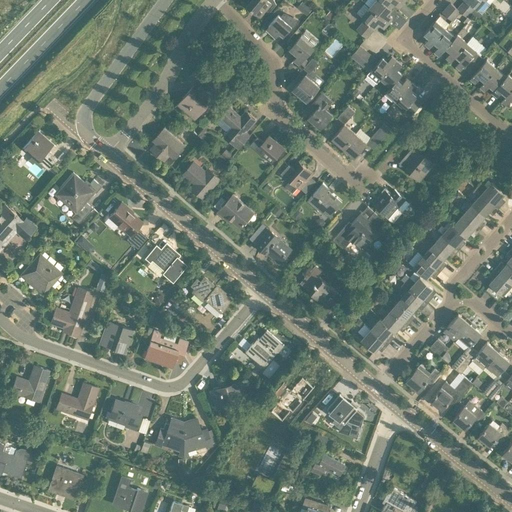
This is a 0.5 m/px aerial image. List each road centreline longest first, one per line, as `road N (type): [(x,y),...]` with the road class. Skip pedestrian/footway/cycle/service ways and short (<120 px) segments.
road 1 (residential): [(0,326),(174,380),(261,284)]
road 2 (residential): [(361,190),(288,126),(269,63),(213,1)]
road 3 (tertiary): [(261,284),(106,154)]
road 4 (tertiary): [(106,154),(85,133),(86,108),(166,0)]
road 5 (residential): [(106,154),(213,1)]
road 6 (tertiary): [(377,389),(261,284)]
road 7 (tertiary): [(511,500),(395,406)]
road 8 (unclassified): [(403,39),(511,131)]
road 9 (trunk): [(0,88),(85,0)]
